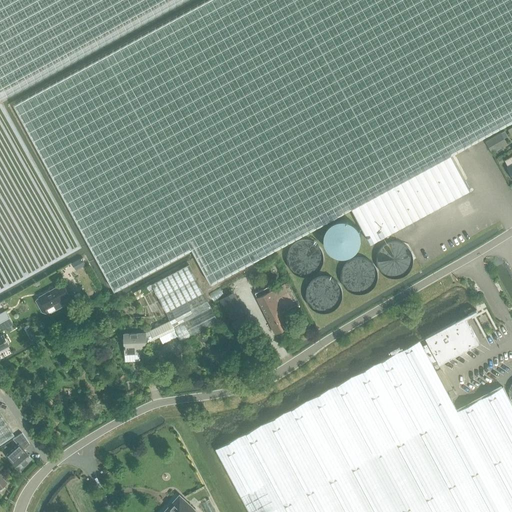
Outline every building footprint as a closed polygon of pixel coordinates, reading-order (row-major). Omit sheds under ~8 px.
[(0,0),(0,97),(1,99),(115,37),(181,0),(0,0)] [(511,0),(205,0),(15,103),(116,289),(194,247),(213,283),(354,207),(452,154),(511,120),(511,0)] [(452,154),(354,207),(373,242),(470,189),(452,154)] [(405,233),(414,228),(412,223),(403,229),(405,233)] [(82,257),(77,260),(81,267),(86,265),(82,257)] [(170,320),(146,333),(146,343),(175,329),(181,342),(218,322),(189,265),(151,285),(170,320)] [(70,302),(68,298),(70,297),(63,285),(36,299),(36,301),(39,305),(41,306),(42,306),(46,312),(50,313),(70,302)] [(269,286),(255,293),(258,298),(275,334),(290,327),(282,312),(295,306),(285,285),(272,291),(269,286)] [(219,288),(209,294),(214,302),(224,295),(219,288)] [(140,289),(133,293),(137,299),(144,296),(140,289)] [(231,321),(246,313),(233,292),(219,300),(231,321)] [(6,310),(0,313),(0,328),(1,330),(7,327),(13,324),(14,324),(6,310)] [(237,331),(250,323),(245,315),(232,323),(237,331)] [(433,366),(439,363),(479,343),(464,316),(425,337),(428,343),(422,346),(433,366)] [(146,353),(146,343),(146,333),(125,333),(126,361),(140,360),(140,353),(146,353)] [(0,349),(9,345),(3,335),(0,336),(0,349)] [(419,340),(216,449),(249,511),(511,511),(511,404),(502,387),(457,411),(433,366),(422,346),(419,340)] [(63,357),(57,361),(62,368),(68,364),(63,357)] [(0,444),(13,435),(0,415),(0,444)] [(19,469),(31,458),(22,448),(28,443),(22,434),(12,439),(17,445),(7,455),(19,469)] [(164,511),(194,511),(196,510),(180,495),(172,503),(173,504),(169,509),(168,508),(164,511)] [(215,511),(209,499),(202,502),(206,511),(215,511)]
